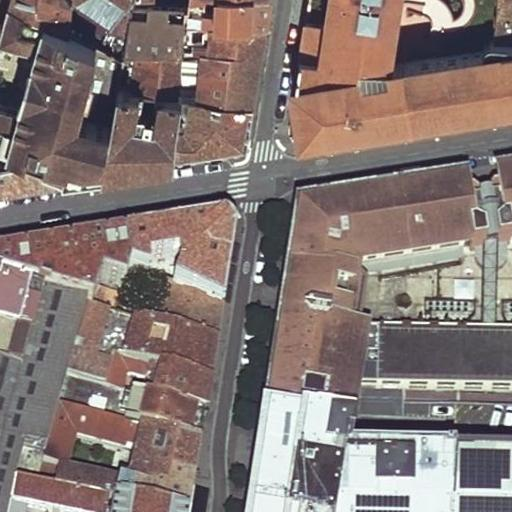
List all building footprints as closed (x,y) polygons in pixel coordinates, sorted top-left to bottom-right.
[(109,49),(15,0),(9,0),(0,31),(0,33),(37,44),(19,108),(0,102),(0,143),(12,148),(57,165),(78,113),(101,121),(106,107),(114,109),(119,82),(124,56),(109,49)] [(15,0),(109,49),(116,20),(102,14),(97,22),(72,8),(74,0),(15,0)] [(109,49),(124,56),(125,47),(133,2),(133,0),(79,0),(83,3),(102,14),(116,20),(109,49)] [(133,2),(125,47),(139,47),(184,48),(188,20),(191,0),(176,0),(176,4),(133,2)] [(191,0),(188,20),(206,21),(206,0),(191,0)] [(269,0),(217,0),(217,21),(266,23),(269,0)] [(328,0),(325,18),(305,16),(299,54),(394,57),(403,0),(328,0)] [(511,0),(498,0),(498,10),(508,10),(511,10),(511,0)] [(497,32),(508,33),(508,10),(498,10),(497,32)] [(188,20),(184,48),(191,48),(262,48),(264,35),(266,23),(217,21),(206,21),(188,20)] [(497,32),(487,43),(394,57),(299,54),(288,125),(294,129),(300,133),(360,124),(451,109),(500,101),(511,98),(511,33),(508,33),(497,32)] [(184,48),(139,47),(132,84),(144,86),(159,88),(184,91),(193,93),(253,100),(260,59),(262,48),(191,48),(191,52),(203,54),(198,77),(180,74),(184,48)] [(114,109),(104,166),(140,161),(175,155),(180,123),(184,91),(159,88),(158,93),(163,94),(158,118),(136,115),(140,91),(143,91),(144,86),(132,84),(119,82),(114,109)] [(253,100),(193,93),(186,123),(180,123),(175,155),(210,149),(245,144),(247,140),(253,100)] [(101,121),(78,113),(57,165),(63,169),(63,173),(83,170),(104,166),(114,109),(106,107),(101,121)] [(0,183),(18,181),(63,173),(63,169),(57,165),(12,148),(10,153),(0,154),(0,183)] [(511,175),(493,178),(496,203),(501,226),(507,225),(511,248),(511,247),(511,175)] [(295,210),(283,262),(283,265),(271,340),(260,417),(351,433),(358,388),(367,334),(351,331),(358,274),(469,255),(465,232),(473,229),(469,208),(466,184),(295,210)] [(478,206),(469,208),(473,229),(465,232),(469,255),(483,253),(482,335),(494,335),(497,251),(511,248),(507,225),(501,226),(496,203),(489,204),(489,200),(478,202),(478,206)] [(123,237),(126,276),(145,281),(142,268),(171,263),(174,276),(171,291),(221,306),(233,232),(222,222),(174,230),(123,237)] [(0,280),(82,309),(88,311),(97,282),(121,289),(126,276),(123,237),(56,249),(0,257),(0,280)] [(0,511),(6,511),(7,511),(9,505),(13,483),(21,450),(41,455),(54,408),(62,379),(82,309),(0,280),(0,511)] [(171,291),(163,288),(149,326),(215,344),(218,325),(221,306),(171,291)] [(82,309),(62,379),(91,387),(102,389),(111,361),(208,384),(211,365),(215,344),(149,326),(88,311),(82,309)] [(511,391),(511,335),(494,335),(482,335),(367,334),(358,388),(511,391)] [(111,361),(102,389),(108,391),(121,393),(125,378),(155,384),(154,388),(145,387),(142,399),(204,414),(206,400),(208,384),(111,361)] [(54,408),(84,416),(91,387),(62,379),(54,408)] [(84,416),(101,420),(108,391),(102,389),(91,387),(84,416)] [(204,414),(142,399),(141,404),(136,403),(135,409),(140,411),(136,429),(199,445),(201,430),(204,414)] [(132,490),(130,506),(158,511),(188,511),(193,482),(199,445),(136,429),(101,420),(84,416),(54,408),(41,455),(39,463),(60,468),(55,491),(107,502),(112,503),(114,486),(96,483),(97,476),(68,469),(75,439),(129,451),(134,435),(144,438),(132,490)] [(345,462),(351,433),(260,417),(245,511),(446,511),(450,465),(345,462)] [(511,511),(511,467),(450,465),(446,511),(511,511)] [(13,483),(9,505),(47,511),(105,511),(107,502),(55,491),(32,486),(13,483)] [(132,490),(114,486),(112,503),(130,506),(132,490)] [(112,503),(110,511),(158,511),(130,506),(112,503)]
